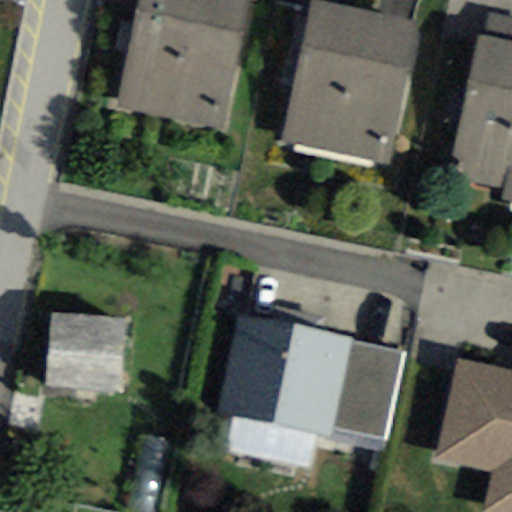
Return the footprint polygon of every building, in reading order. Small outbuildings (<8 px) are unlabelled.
[(246,0),(137,0),(116,107),(221,128),(246,0)] [(416,25),(312,1),(279,142),(389,164),(416,25)] [(511,41),(480,34),(444,184),(511,199),(511,41)] [(318,436),(332,439),(334,427),(351,343),(352,339),(236,313),(217,413),(235,417),(318,436)] [(47,388),(122,392),(126,318),(51,314),(47,388)] [(334,427),(386,440),(404,353),(351,343),(334,427)] [(511,511),(511,373),(455,359),(434,460),(491,472),(482,511),(511,511)] [(228,453),(309,471),(318,436),(235,417),(228,453)] [(122,511),(162,511),(176,442),(137,435),(122,511)]
